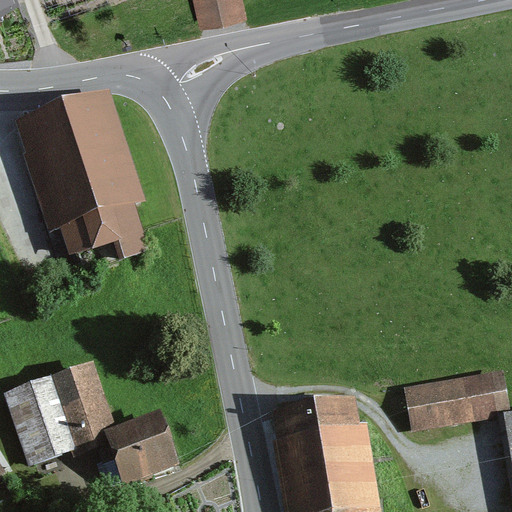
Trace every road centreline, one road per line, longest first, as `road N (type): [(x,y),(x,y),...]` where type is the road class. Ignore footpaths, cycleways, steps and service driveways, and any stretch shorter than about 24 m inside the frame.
road 1 (tertiary): [(159,90),(194,179),(262,511)]
road 2 (tertiary): [(495,0),(239,50),(159,90)]
road 3 (tertiary): [(159,90),(122,75),(0,90)]
